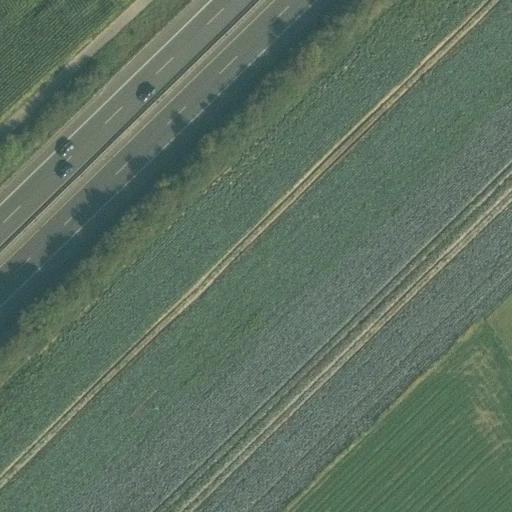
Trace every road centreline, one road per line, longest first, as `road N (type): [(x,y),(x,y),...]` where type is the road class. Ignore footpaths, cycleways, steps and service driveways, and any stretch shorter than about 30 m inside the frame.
road 1 (motorway): [(0,283),(297,0)]
road 2 (motorway): [(231,0),(0,224)]
road 3 (track): [(137,0),(0,127)]
